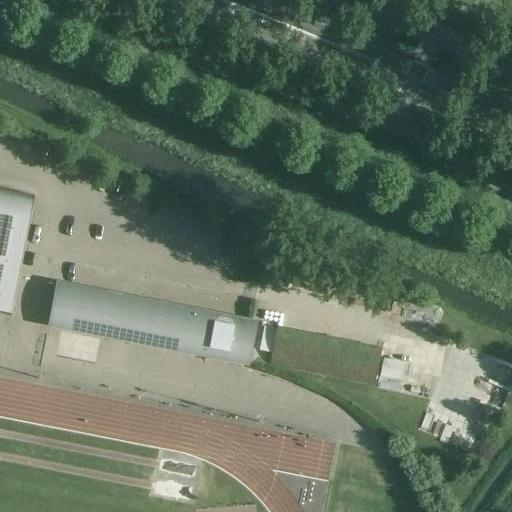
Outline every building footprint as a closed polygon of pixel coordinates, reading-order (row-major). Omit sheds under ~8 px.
[(0,315),(10,317),(33,198),(0,191),(0,315)] [(230,263),(233,256),(240,241),(231,237),(224,252),(221,259),(230,263)] [(255,324),(250,323),(57,286),(49,327),(247,366),(255,324)] [(259,352),(273,355),(277,332),(277,331),(263,328),(259,352)] [(271,364),(269,364),(269,366),(374,387),(374,385),(373,384),(379,351),(376,350),(280,331),(277,331),(277,332),(273,355),(272,357),(271,362),(271,364)]
